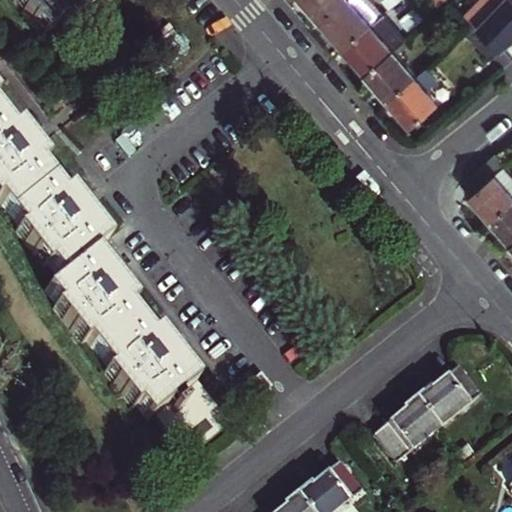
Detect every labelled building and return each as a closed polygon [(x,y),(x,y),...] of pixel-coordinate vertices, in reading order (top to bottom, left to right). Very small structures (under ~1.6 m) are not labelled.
[(18,0),(16,2),(45,39),(62,26),(65,29),(99,1),(98,0),(18,0)] [(305,0),(324,21),(348,0),(305,0)] [(347,48),(385,16),(372,0),(348,0),(324,21),(347,48)] [(414,5),(409,0),(404,0),(392,10),(398,18),(414,5)] [(481,29),(502,49),(511,39),(511,0),(479,0),(466,15),(481,29)] [(369,74),(397,50),(407,42),(385,16),(347,48),(369,74)] [(470,40),(490,59),(502,49),(481,29),(470,40)] [(391,100),(420,77),(397,50),(369,74),(391,100)] [(442,81),(431,68),(420,77),(431,90),(442,81)] [(431,90),(420,77),(391,100),(414,127),(443,104),(431,90)] [(137,411),(141,408),(152,422),(158,418),(192,459),(234,425),(171,347),(159,332),(153,338),(130,309),(136,304),(119,283),(96,253),(111,241),(82,206),(69,191),(65,195),(43,168),(48,164),(31,144),(18,128),(13,132),(0,115),(0,204),(22,231),(18,234),(47,270),(50,267),(62,282),(47,293),(59,308),(57,310),(86,346),(89,344),(112,372),(109,375),(137,411)] [(463,182),(463,183),(493,219),(511,203),(511,173),(497,156),(465,180),(463,182)] [(511,203),(493,219),(511,241),(511,203)] [(415,398),(439,429),(480,395),(458,368),(431,390),(428,387),(415,398)] [(266,377),(243,395),(253,407),(275,389),(266,377)] [(402,409),(403,412),(375,434),(398,462),(439,429),(415,398),(402,409)] [(471,446),(459,454),(467,464),(478,455),(471,446)] [(449,462),(457,472),(467,464),(459,454),(449,462)] [(295,495),(308,511),(334,511),(361,491),(339,464),(311,486),(309,483),(295,495)] [(282,505),(284,507),(278,511),(308,511),(295,495),(282,505)]
